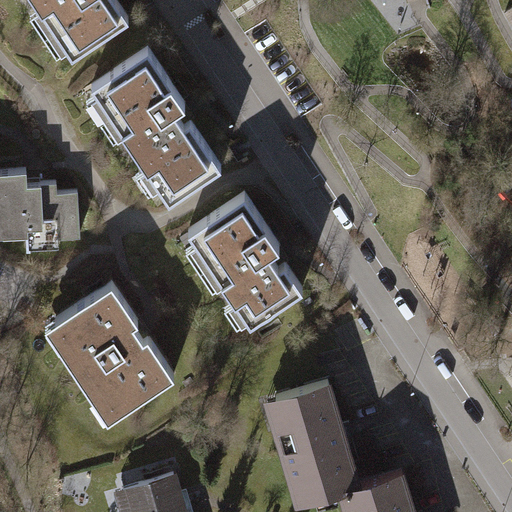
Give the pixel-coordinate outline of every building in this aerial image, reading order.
[(46,0),(76,43),(132,6),(127,0),(46,0)] [(152,37),(94,76),(174,193),(226,157),(195,111),(189,114),(179,99),(190,93),(152,37)] [(0,164),(0,163),(0,218),(28,218),(29,242),(31,242),(30,233),(84,230),(82,183),(61,184),(61,174),(31,175),(30,162),(0,164)] [(250,184),(193,222),(254,314),(306,279),(289,253),(284,256),(276,244),(286,238),(250,184)] [(56,314),(73,340),(65,345),(84,373),(91,368),(118,408),(176,369),(151,331),(145,335),(133,317),(140,313),(115,275),(56,314)] [(275,391),(284,420),(277,422),(288,459),(295,457),(307,494),(366,475),(334,373),(275,391)] [(349,481),(358,510),(351,511),(421,511),(407,464),(349,481)] [(178,466),(115,485),(123,511),(142,511),(188,499),(178,466)] [(191,511),(188,499),(143,511),(191,511)]
